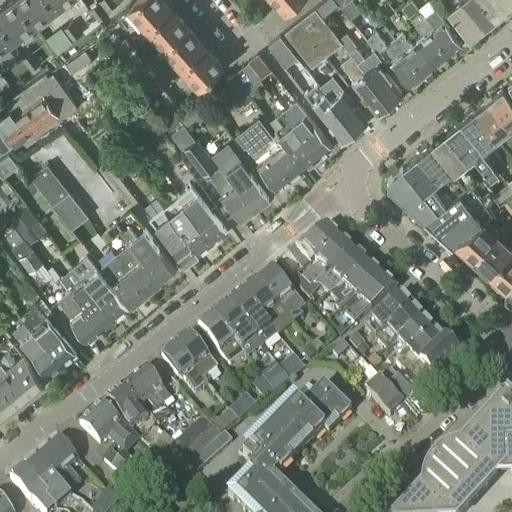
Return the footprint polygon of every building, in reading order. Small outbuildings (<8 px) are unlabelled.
[(15,0),(13,2),(32,25),(66,0),(15,0)] [(164,47),(187,26),(163,0),(137,0),(129,7),(164,47)] [(276,0),(285,10),(295,0),(276,0)] [(409,17),(418,10),(411,0),(401,8),(409,17)] [(470,38),(483,28),(460,0),(449,0),(453,5),(448,10),(470,38)] [(460,0),(483,28),(495,18),(481,0),(460,0)] [(481,0),(495,18),(507,8),(500,0),(481,0)] [(511,0),(500,0),(507,8),(511,4),(511,0)] [(0,48),(32,25),(13,2),(0,11),(0,48)] [(98,22),(108,15),(99,3),(89,10),(98,22)] [(298,22),(325,57),(342,43),(339,39),(315,8),(298,22)] [(432,32),(450,54),(462,44),(435,9),(424,17),(426,20),(428,19),(435,28),(432,32)] [(426,20),(424,17),(420,13),(412,19),(426,36),(418,42),(419,42),(436,65),(450,54),(432,32),(435,28),(428,19),(426,20)] [(81,34),(72,22),(63,29),(72,41),(81,34)] [(312,67),(325,57),(298,22),(284,32),(312,67)] [(187,26),(164,47),(199,86),(222,66),(187,26)] [(397,43),(395,40),(387,46),(376,32),(367,39),(375,50),(389,68),(394,64),(410,85),(423,75),(405,52),(402,55),(394,46),(397,43)] [(349,53),(356,47),(357,47),(346,34),(339,39),(342,43),(349,53)] [(411,47),(401,35),(398,38),(395,40),(397,43),(394,46),(402,55),(405,52),(423,75),(436,65),(419,42),(418,42),(411,47)] [(286,68),(298,58),(280,36),(268,45),(286,68)] [(122,58),(133,48),(125,38),(113,49),(122,58)] [(42,68),(58,57),(47,41),(21,59),(30,71),(39,65),(42,68)] [(389,68),(375,50),(364,58),(364,57),(356,47),(349,53),(351,55),(357,63),(389,102),(402,92),(385,71),(389,69),(388,68),(389,68)] [(53,74),(59,83),(91,60),(85,51),(53,74)] [(257,54),(248,62),(261,79),(271,71),(257,54)] [(376,113),(389,102),(357,63),(351,55),(340,63),(354,81),(352,82),(376,113)] [(248,65),(236,73),(251,95),(263,87),(261,83),(258,79),(248,65)] [(24,107),(14,114),(30,136),(58,116),(43,94),(59,83),(53,74),(52,72),(27,90),(29,93),(25,95),(25,97),(19,100),(24,107)] [(323,90),(354,130),(368,119),(343,89),(339,92),(328,78),(327,79),(322,74),(314,80),(317,83),(322,90),(323,90)] [(240,107),(252,99),(235,75),(223,83),(240,107)] [(151,99),(162,89),(155,81),(144,91),(151,99)] [(341,140),(354,130),(323,90),(322,90),(317,83),(305,93),(341,140)] [(511,101),(503,89),(488,100),(511,130),(511,101)] [(210,115),(199,100),(179,115),(187,126),(196,118),(199,122),(210,115)] [(511,130),(488,100),(474,111),(474,112),(496,140),(503,135),(511,146),(511,130)] [(299,132),(319,157),(332,146),(307,113),(306,113),(296,101),(283,111),(286,116),(292,124),(293,123),(299,132)] [(124,116),(132,126),(148,114),(139,104),(124,116)] [(0,111),(0,154),(0,155),(14,145),(15,146),(30,136),(14,114),(10,109),(4,113),(1,110),(0,111)] [(282,126),(276,130),(285,143),(304,167),(305,168),(319,157),(299,132),(293,123),(292,124),(286,116),(283,111),(275,117),(282,126)] [(473,112),(460,122),(493,164),(499,171),(505,166),(506,166),(490,145),(496,140),(474,112),(473,112)] [(121,115),(111,124),(127,144),(137,136),(121,115)] [(183,124),(177,116),(161,127),(166,135),(183,124)] [(272,137),(267,131),(258,120),(250,126),(256,134),(259,137),(265,145),(272,153),(291,178),(291,179),(305,168),(304,167),(285,143),(276,130),(275,131),(276,134),(272,137)] [(460,122),(446,133),(468,162),(474,157),(490,178),(492,177),(499,171),(493,164),(460,122)] [(244,143),(259,163),(258,164),(277,189),(291,179),(291,178),(272,153),(265,145),(259,137),(256,134),(250,126),(248,123),(231,135),(240,146),(244,143)] [(446,133),(432,144),(453,173),(462,167),(468,162),(446,133)] [(203,147),(210,156),(226,179),(228,178),(229,180),(234,186),(237,184),(255,209),(269,199),(257,184),(250,175),(251,174),(228,142),(225,144),(218,136),(203,147)] [(183,147),(206,179),(207,180),(200,185),(202,187),(201,187),(212,202),(213,203),(223,195),(241,220),(255,209),(237,184),(234,186),(229,180),(228,178),(226,179),(210,156),(203,147),(196,137),(183,147)] [(102,153),(113,170),(129,159),(117,142),(102,153)] [(417,155),(438,181),(444,176),(452,187),(460,182),(453,173),(432,144),(417,155)] [(0,172),(4,178),(19,167),(9,155),(0,161),(0,172)] [(437,209),(444,204),(431,187),(438,181),(417,155),(403,166),(432,203),(437,209)] [(409,204),(424,219),(428,216),(437,209),(432,203),(403,166),(388,178),(388,186),(408,205),(409,204)] [(52,206),(61,198),(39,170),(30,178),(52,206)] [(499,202),(511,192),(511,188),(508,184),(494,195),(499,202)] [(197,220),(213,242),(228,231),(202,200),(192,187),(182,194),(189,203),(190,213),(197,220)] [(69,192),(61,198),(52,206),(83,245),(100,232),(69,192)] [(438,232),(470,207),(459,193),(447,202),(444,204),(437,209),(428,216),(424,219),(438,232)] [(183,231),(199,253),(213,242),(197,220),(190,213),(189,203),(182,194),(164,209),(180,233),(183,231)] [(511,215),(511,196),(503,204),(511,215)] [(26,207),(27,207),(26,206),(9,219),(21,234),(38,222),(26,207)] [(452,245),(454,243),(481,221),(480,220),(480,219),(470,207),(438,232),(452,245)] [(150,219),(185,264),(199,253),(183,231),(180,233),(164,209),(150,219)] [(469,257),(471,259),(495,234),(498,230),(484,218),(481,221),(454,243),(463,251),(461,253),(467,258),(468,258),(469,257)] [(43,265),(32,249),(24,239),(24,240),(12,223),(1,231),(13,248),(11,249),(29,273),(30,272),(41,287),(53,278),(43,265)] [(314,260),(339,238),(327,227),(301,247),(301,248),(292,256),(296,260),(293,263),(296,265),(309,256),(314,260)] [(130,243),(162,281),(176,270),(145,231),(130,243)] [(489,275),(511,249),(495,234),(471,259),(480,267),(478,268),(485,274),(486,272),(489,275)] [(301,292),(327,273),(353,253),(354,252),(339,238),(314,260),(320,266),(300,281),(297,278),(299,275),(298,274),(291,280),(301,292)] [(148,293),(162,281),(130,243),(116,254),(120,258),(148,293)] [(495,283),(505,292),(511,283),(511,249),(489,275),(497,282),(495,283)] [(327,295),(341,285),(368,265),(354,252),(353,253),(327,273),(301,292),(304,295),(307,292),(313,301),(323,292),(327,295)] [(133,304),(148,293),(120,258),(116,254),(102,265),(133,304)] [(73,267),(72,268),(81,280),(89,290),(91,289),(104,304),(103,305),(115,319),(129,308),(113,285),(111,286),(97,268),(87,255),(73,267)] [(340,312),(339,311),(355,298),(381,277),(368,265),(341,285),(327,295),(329,297),(337,306),(334,309),(338,313),(340,312)] [(61,282),(68,290),(71,288),(79,298),(74,302),(81,311),(83,310),(101,330),(115,319),(103,305),(104,304),(91,289),(89,290),(81,280),(72,268),(55,281),(58,284),(61,282)] [(292,297),(272,270),(256,283),(277,309),(292,327),(292,326),(302,318),(299,314),(305,310),(293,296),(292,297)] [(355,298),(339,311),(340,312),(353,326),(360,319),(369,312),(396,291),(381,277),(355,298)] [(278,338),(292,327),(277,309),(256,283),(241,294),(262,320),(272,332),(278,338)] [(57,299),(72,319),(70,320),(87,341),(101,330),(83,310),(81,311),(74,302),(79,298),(71,288),(68,290),(57,299)] [(272,332),(262,320),(241,294),(227,305),(262,349),(276,338),(277,339),(278,338),(272,332)] [(374,341),(411,307),(400,295),(375,317),(363,328),(374,341)] [(43,341),(62,364),(76,352),(57,330),(45,315),(51,310),(41,299),(35,304),(35,303),(21,315),(25,320),(26,322),(34,331),(43,341)] [(247,361),(262,349),(227,305),(212,317),(243,357),(244,357),(247,361)] [(385,353),(397,342),(423,319),(411,307),(374,341),(385,353)] [(229,368),(243,357),(212,317),(198,328),(229,368)] [(385,361),(392,368),(397,364),(433,331),(423,319),(397,342),(401,346),(385,361)] [(30,353),(49,375),(62,364),(43,341),(34,331),(26,322),(25,320),(12,331),(30,352),(30,353)] [(340,338),(345,333),(341,328),(336,332),(340,338)] [(406,377),(419,366),(445,343),(433,331),(397,364),(392,368),(392,369),(395,366),(406,377)] [(189,335),(175,346),(205,385),(206,386),(207,386),(207,384),(210,382),(207,378),(217,370),(189,335)] [(311,347),(316,353),(322,349),(317,342),(311,347)] [(337,359),(348,349),(341,342),(330,352),(337,359)] [(386,388),(403,407),(421,391),(416,385),(427,375),(432,381),(459,358),(445,343),(419,366),(406,377),(399,381),(395,383),(386,388)] [(161,358),(181,383),(183,381),(194,396),(206,386),(205,385),(175,346),(161,358)] [(356,351),(361,357),(368,352),(362,346),(356,351)] [(311,347),(302,355),(307,362),(317,355),(311,347)] [(6,371),(28,398),(45,383),(24,357),(6,371)] [(367,363),(373,369),(379,363),(374,357),(367,363)] [(303,370),(293,358),(279,369),(289,382),(303,370)] [(381,383),(378,380),(371,372),(370,373),(360,362),(354,368),(371,388),(364,393),(389,421),(403,408),(403,407),(386,388),(381,383)] [(6,371),(1,364),(0,364),(0,397),(11,411),(28,398),(6,371)] [(163,407),(170,402),(163,392),(146,370),(122,389),(138,411),(147,404),(152,410),(147,414),(156,425),(157,427),(160,425),(162,423),(170,416),(163,407)] [(389,370),(378,380),(381,383),(386,388),(395,383),(399,381),(389,370)] [(283,374),(268,385),(274,393),(289,382),(283,374)] [(268,385),(263,379),(253,387),(263,401),(274,393),(268,385)] [(351,412),(323,385),(302,407),(297,403),(249,453),(244,448),(238,455),(250,467),(246,471),(250,474),(248,476),(249,476),(251,475),(254,478),(236,497),(250,511),(305,511),(271,478),(276,473),(280,476),(324,431),(328,435),(351,412)] [(148,424),(138,411),(122,389),(107,401),(123,422),(126,420),(137,433),(148,424)] [(511,398),(507,393),(459,445),(449,448),(440,452),(432,459),(429,463),(426,468),(424,472),(422,477),(421,482),(420,488),(398,511),(464,511),(496,478),(495,463),(506,462),(511,461),(511,398)] [(0,420),(11,411),(0,397),(0,420)] [(229,413),(238,422),(247,414),(239,404),(229,413)] [(120,425),(101,405),(79,427),(99,446),(106,440),(124,457),(139,441),(121,424),(120,425)] [(222,436),(224,434),(238,422),(229,413),(216,424),(213,420),(210,422),(222,436)] [(222,436),(210,422),(207,425),(202,420),(173,447),(158,430),(161,427),(160,425),(157,427),(156,425),(140,440),(178,476),(222,436)] [(198,488),(190,479),(232,442),(224,434),(222,436),(178,476),(201,502),(214,489),(206,481),(198,488)] [(80,485),(69,471),(78,463),(57,439),(35,458),(56,483),(58,481),(69,494),(80,485)] [(110,453),(102,462),(128,487),(141,473),(123,457),(119,461),(110,453)] [(68,496),(69,494),(58,481),(56,483),(35,458),(23,469),(43,493),(44,492),(49,498),(45,501),(53,511),(55,511),(70,499),(68,496)] [(54,511),(55,511),(53,511),(45,501),(49,498),(44,492),(43,493),(23,469),(10,480),(30,504),(31,504),(37,509),(39,511),(54,511)] [(89,511),(90,511),(109,511),(122,498),(112,488),(111,488),(104,495),(89,511)] [(9,511),(0,501),(0,511),(9,511)]
